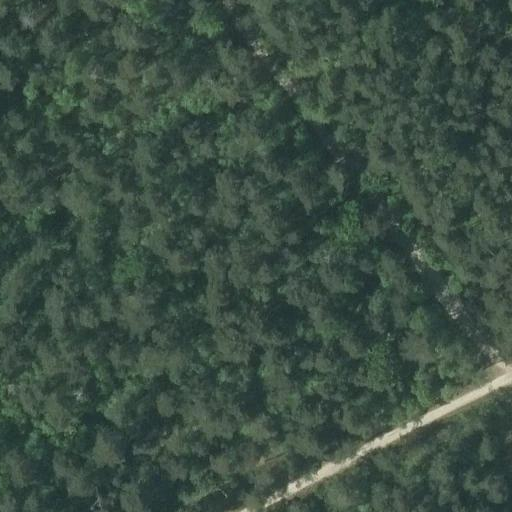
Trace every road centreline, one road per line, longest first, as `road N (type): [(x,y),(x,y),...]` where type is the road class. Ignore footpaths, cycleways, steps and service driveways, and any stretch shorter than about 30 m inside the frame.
road 1 (track): [(511,375),(216,0)]
road 2 (track): [(511,377),(252,511)]
